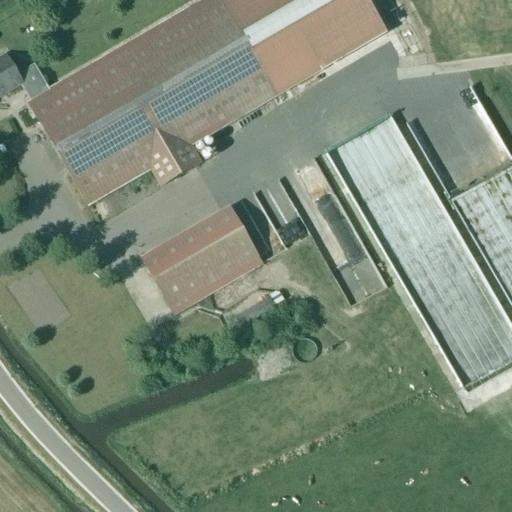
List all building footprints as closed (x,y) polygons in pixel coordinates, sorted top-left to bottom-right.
[(29,105),(87,206),(150,170),(161,189),(201,165),(190,147),(384,35),(364,0),(211,0),(50,93),(35,67),(17,77),(5,56),(0,59),(0,99),(21,87),(31,104),(29,105)] [(410,123),(403,127),(420,156),(427,152),(410,123)] [(332,263),(351,303),(416,272),(360,154),(327,170),(371,264),(351,273),(344,258),(332,263)] [(252,181),(257,190),(233,201),(260,259),(309,236),(278,169),(252,181)] [(141,261),(174,318),(262,267),(229,210),(141,261)]
